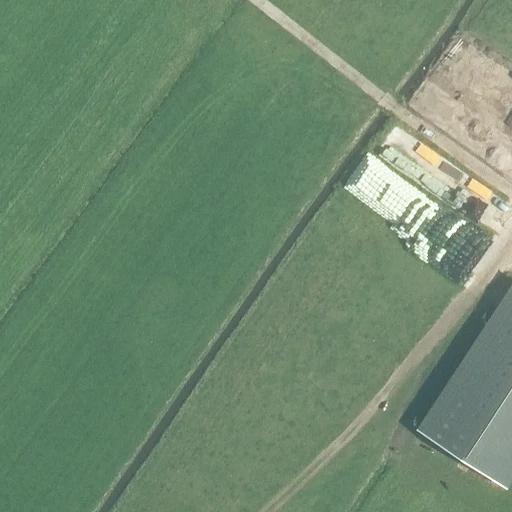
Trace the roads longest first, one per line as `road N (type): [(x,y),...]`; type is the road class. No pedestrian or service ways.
road 1 (track): [(511,249),(337,447),(268,511)]
road 2 (track): [(257,0),(511,193)]
